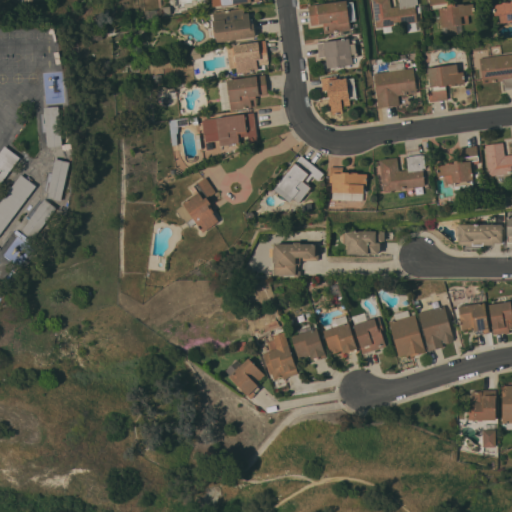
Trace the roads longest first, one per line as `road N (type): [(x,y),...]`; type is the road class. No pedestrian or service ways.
road 1 (residential): [(511,118),(345,144),(322,140),(301,122),(286,0)]
road 2 (residential): [(511,356),(361,399)]
